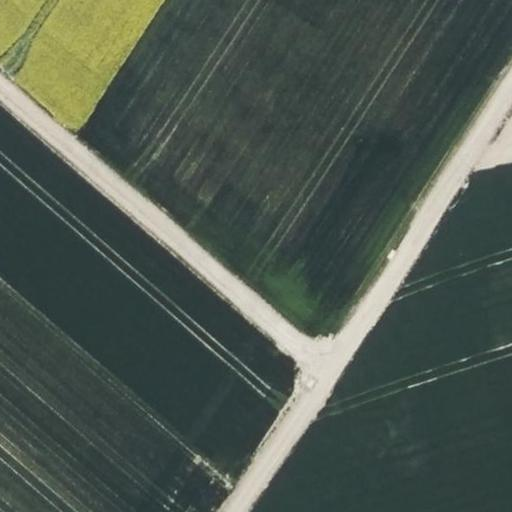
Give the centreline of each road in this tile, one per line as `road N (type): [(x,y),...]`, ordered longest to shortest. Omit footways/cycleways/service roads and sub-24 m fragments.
road 1 (track): [(235,511),(511,88)]
road 2 (track): [(328,368),(0,82)]
